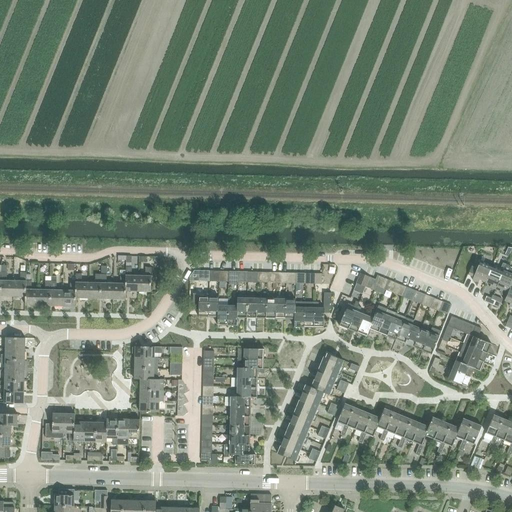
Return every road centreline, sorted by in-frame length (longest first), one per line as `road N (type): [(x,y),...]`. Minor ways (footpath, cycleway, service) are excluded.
road 1 (residential): [(511,344),(464,295),(413,272),(343,258),(207,255),(192,262)]
road 2 (residential): [(292,484),(30,476)]
road 3 (residential): [(0,252),(94,259),(114,250),(182,252),(192,262)]
road 4 (residential): [(468,486),(292,484)]
